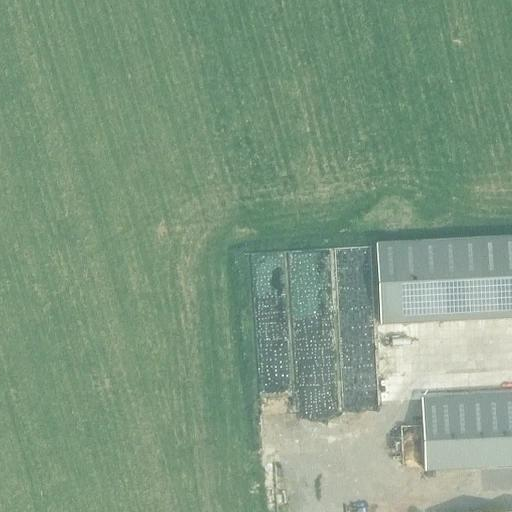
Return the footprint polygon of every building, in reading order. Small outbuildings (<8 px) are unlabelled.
[(332,237),(293,238),(295,299),(299,299),(302,391),(338,389),(332,237)] [(380,325),(511,318),(511,238),(376,245),(380,325)] [(292,369),(265,368),(264,402),(290,403),(292,369)] [(470,385),(490,384),(489,371),(469,373),(470,385)] [(511,466),(511,395),(420,400),(424,471),(511,466)]
